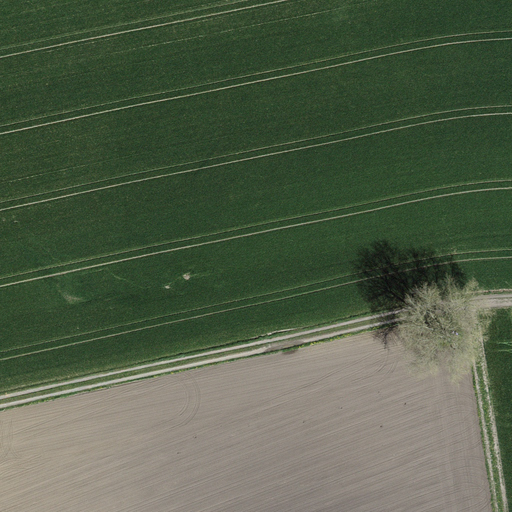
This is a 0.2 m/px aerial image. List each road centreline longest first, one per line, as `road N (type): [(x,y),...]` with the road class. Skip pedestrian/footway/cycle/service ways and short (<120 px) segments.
road 1 (track): [(511,299),(393,315),(0,400)]
road 2 (track): [(468,302),(500,511)]
